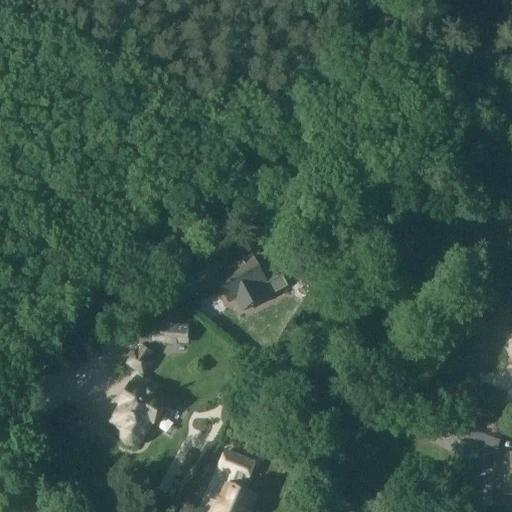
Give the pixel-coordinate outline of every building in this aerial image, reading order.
[(367,187),(354,215),(357,216),(386,230),(399,203),(400,203),(367,187)] [(353,247),(346,261),(349,262),(374,274),(380,261),(381,260),(353,247)] [(253,258),(216,278),(229,303),(236,299),(240,306),(243,311),(264,300),(257,288),(266,283),(282,274),(271,252),(254,261),(253,258)] [(154,322),(153,341),(188,343),(189,324),(154,322)] [(136,349),(126,364),(141,374),(156,349),(144,342),(139,351),(136,349)] [(139,379),(111,424),(123,431),(122,439),(127,446),(135,447),(142,442),(163,410),(166,405),(149,394),(152,388),(139,379)] [(465,419),(458,435),(498,451),(504,435),(465,419)] [(226,486),(216,511),(252,511),(257,499),(240,492),(245,482),(256,459),(229,447),(218,470),(231,476),(226,486)] [(507,464),(503,464),(503,495),(511,495),(511,453),(507,453),(507,464)] [(348,498),(347,500),(364,511),(371,511),(379,499),(357,485),(348,498)] [(325,496),(315,511),(335,511),(340,505),(325,496)] [(430,501),(426,511),(428,511),(438,511),(441,506),(430,501)]
